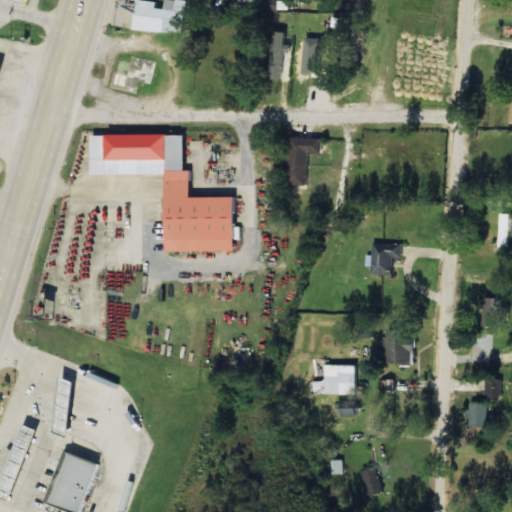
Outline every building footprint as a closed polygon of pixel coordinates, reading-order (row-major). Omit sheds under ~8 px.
[(186,34),(190,0),(188,0),(167,0),(167,8),(160,7),(161,1),(150,0),(140,0),(137,29),(186,34)] [(367,0),(349,0),(350,10),(368,10),(367,0)] [(287,52),(293,52),(294,44),(289,44),(289,32),(275,31),(273,78),(285,78),(287,52)] [(334,73),(335,53),(301,52),(300,72),(334,73)] [(240,249),(240,195),(196,195),(195,170),(189,170),(189,134),(95,135),(95,173),(171,173),(171,250),(240,249)] [(325,138),(292,136),(292,161),(295,161),(295,184),(309,185),(311,153),(325,154),(325,138)] [(404,257),(404,243),(375,242),(374,273),(396,274),(396,257),(404,257)] [(388,356),(395,356),(395,362),(415,361),(415,350),(419,350),(419,337),(414,337),(414,328),(388,328),(388,356)] [(360,364),(327,364),(327,394),(360,394),(360,364)] [(82,378),(67,376),(59,431),(74,433),(82,378)] [(502,396),(503,378),(487,378),(487,395),(502,396)] [(339,415),(361,416),(361,400),(339,399),(339,415)] [(469,426),(489,427),(489,402),(470,402),(469,426)] [(2,495),(17,500),(42,427),(27,422),(2,495)] [(84,511),(103,462),(67,449),(48,500),(81,511),(84,511)] [(343,459),(331,459),(331,473),(343,473),(343,459)] [(370,495),(384,491),(378,467),(364,471),(370,495)]
